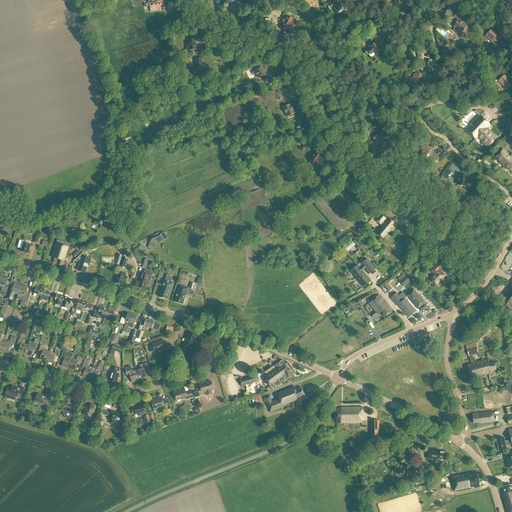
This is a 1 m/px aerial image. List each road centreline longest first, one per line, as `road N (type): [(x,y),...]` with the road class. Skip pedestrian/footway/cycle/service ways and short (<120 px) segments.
road 1 (residential): [(230,332),(214,367),(120,397),(0,361)]
road 2 (unclassified): [(126,511),(284,444),(338,377)]
road 3 (tertiary): [(230,332),(0,261)]
road 4 (track): [(314,102),(293,56),(183,0)]
road 5 (track): [(511,198),(395,93)]
road 6 (tertiary): [(458,441),(338,377)]
road 7 (track): [(395,93),(445,83),(427,0)]
road 8 (unclassified): [(338,377),(353,356),(453,312)]
road 9 (unclassified): [(458,441),(465,426),(446,358),(453,312)]
